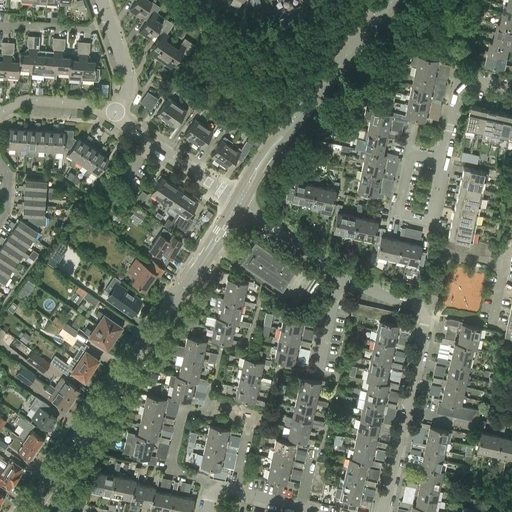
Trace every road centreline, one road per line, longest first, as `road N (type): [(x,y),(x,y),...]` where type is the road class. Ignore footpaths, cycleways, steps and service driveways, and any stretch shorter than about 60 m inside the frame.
road 1 (tertiary): [(33,500),(237,204)]
road 2 (tertiary): [(237,204),(395,0)]
road 3 (residential): [(382,511),(427,309)]
road 4 (residential): [(491,326),(505,265),(444,253),(427,309)]
road 5 (residential): [(215,492),(171,472),(182,412),(208,417),(215,389)]
road 6 (residential): [(113,117),(237,204)]
road 7 (residential): [(443,160),(459,76),(511,87)]
road 8 (residential): [(341,279),(237,204)]
road 9 (residential): [(443,160),(409,159),(398,211),(431,219)]
road 10 (residential): [(0,114),(31,99),(91,105),(113,117)]
